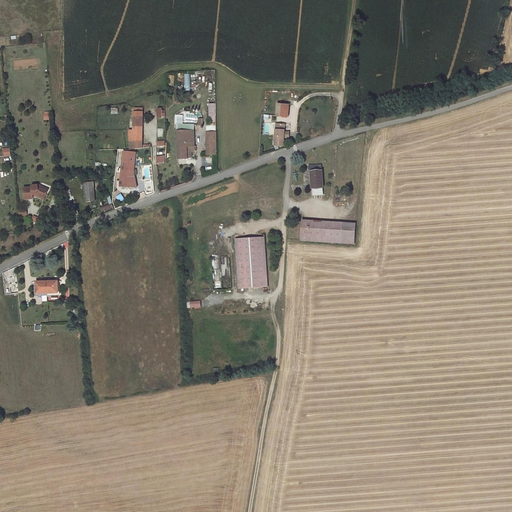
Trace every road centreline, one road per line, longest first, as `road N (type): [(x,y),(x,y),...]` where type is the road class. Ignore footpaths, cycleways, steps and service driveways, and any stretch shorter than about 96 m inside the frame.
road 1 (unclassified): [(0,269),(78,230),(291,150),(511,87)]
road 2 (track): [(251,511),(275,372),(286,152)]
road 3 (track): [(352,0),(336,135)]
